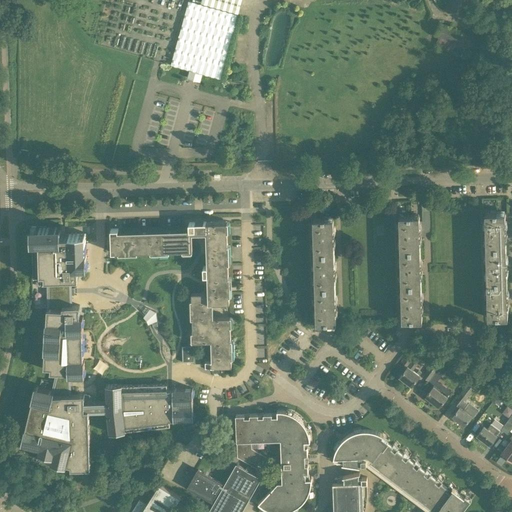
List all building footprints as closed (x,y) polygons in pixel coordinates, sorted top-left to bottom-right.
[(223,78),(241,0),(203,0),(202,3),(190,0),(187,0),(173,65),(191,69),(189,77),(202,80),(204,73),(223,78)] [(465,18),(473,0),(449,0),(445,10),(465,18)] [(474,51),(479,39),(440,22),(435,35),(474,51)] [(508,317),(508,313),(506,222),(505,212),(485,213),(488,317),(508,317)] [(402,320),(422,319),(420,242),(419,215),(399,215),(402,320)] [(336,322),(333,217),(313,218),(316,323),(336,322)] [(230,302),(229,279),(227,221),(189,222),(189,229),(211,229),(211,247),(210,247),(210,255),(210,261),(212,261),(212,279),(211,279),(211,293),(213,293),(213,301),(213,302),(230,302)] [(39,277),(39,278),(42,278),(49,278),(49,308),(47,307),(47,311),(46,322),(45,322),(44,352),(45,352),(44,366),(50,367),(50,371),(58,372),(54,390),(40,387),(34,385),(31,401),(32,401),(25,428),(25,427),(22,439),(21,443),(46,448),(46,455),(58,458),(59,464),(66,466),(67,463),(71,464),(71,468),(81,468),(90,468),(89,409),(107,409),(109,433),(126,431),(125,430),(170,425),(169,420),(194,419),(193,388),(170,388),(167,388),(167,383),(122,385),(122,384),(106,384),(106,401),(106,403),(84,404),(84,393),(69,394),(69,383),(69,375),(85,375),(84,360),(84,359),(83,359),(83,331),(84,331),(83,316),(80,316),(80,305),(70,305),(70,295),(74,294),(74,291),(74,287),(70,287),(69,277),(79,277),(78,267),(87,267),(87,250),(86,250),(85,233),(69,233),(69,234),(61,234),(61,225),(30,226),(30,243),(37,242),(39,277)] [(111,252),(192,249),(192,241),(192,232),(167,233),(167,232),(152,232),(152,234),(135,234),(135,233),(120,233),(120,235),(112,235),(111,235),(111,252)] [(192,293),(193,341),(193,342),(211,341),(211,333),(210,333),(209,316),(211,316),(210,301),(209,301),(208,292),(192,293)] [(232,366),(230,317),(213,317),(214,360),(205,360),(206,366),(215,366),(232,366)] [(194,361),(193,346),(182,346),(183,361),(194,361)] [(399,376),(411,386),(419,375),(422,372),(419,370),(416,372),(413,370),(417,363),(412,360),(406,355),(401,361),(407,366),(399,376)] [(452,361),(446,357),(442,362),(428,380),(434,385),(425,396),(439,407),(447,396),(451,391),(437,381),(452,361)] [(423,376),(428,380),(442,362),(435,360),(423,376)] [(472,377),(460,393),(467,398),(479,382),(472,377)] [(459,407),(452,416),(458,421),(458,422),(462,425),(462,424),(464,425),(471,416),(473,417),(479,409),(463,397),(457,405),(459,407)] [(311,482),(311,480),(311,478),(308,478),(307,441),(310,441),(310,439),(310,437),(309,435),(308,432),(307,430),(307,428),(305,426),(304,423),(303,422),(301,420),(300,418),(299,417),(298,416),(296,415),(294,413),(292,412),(290,411),(288,411),(285,410),(280,410),(277,410),(277,413),(236,414),(237,445),(237,457),(264,472),(271,460),(251,449),(251,441),(280,439),(282,482),(277,482),(258,502),(259,503),(261,505),(263,506),(265,507),(266,508),(268,509),(270,509),(272,510),(275,511),(277,511),(280,511),(282,511),(284,511),(287,510),(289,510),(291,509),(293,508),(295,507),(296,506),(299,505),(300,504),(302,502),(303,501),(305,499),(305,498),(306,497),(307,495),(308,493),(309,492),(309,490),(310,489),(311,486),(311,484),(311,482)] [(501,429),(507,434),(511,427),(511,423),(507,420),(501,429)] [(490,444),(495,438),(496,435),(500,431),(495,427),(496,426),(491,423),(487,428),(484,426),(477,435),(490,444)] [(355,431),(353,432),(351,433),(349,434),(348,435),(346,436),(345,437),(343,439),(341,441),(340,442),(339,444),(338,446),(336,448),(336,450),(335,451),(334,454),(334,456),(333,458),(337,458),(337,463),(359,466),(359,464),(367,464),(366,457),(367,455),(372,459),(370,462),(435,511),(458,511),(461,509),(461,510),(462,510),(468,500),(452,488),(449,492),(446,490),(448,488),(381,438),(383,435),(382,434),(380,433),(378,432),(376,431),(374,431),(372,430),(371,430),(369,429),(367,429),(366,429),(364,429),(362,430),(360,430),(359,430),(357,430),(355,431)] [(511,438),(501,453),(511,461),(511,460),(511,438)] [(212,499),(216,492),(220,494),(216,501),(209,511),(238,511),(259,477),(237,464),(223,489),(219,487),(222,483),(198,469),(188,486),(212,499)] [(358,511),(359,510),(364,510),(365,510),(366,506),(366,504),(367,502),(367,500),(367,498),(367,495),(367,493),(367,491),(367,484),(367,477),(359,477),(359,473),(360,473),(360,472),(337,477),(338,488),(335,488),(335,497),(338,497),(338,502),(335,502),(335,511),(358,511)] [(171,511),(180,497),(159,484),(147,503),(139,499),(131,511),(171,511)]
